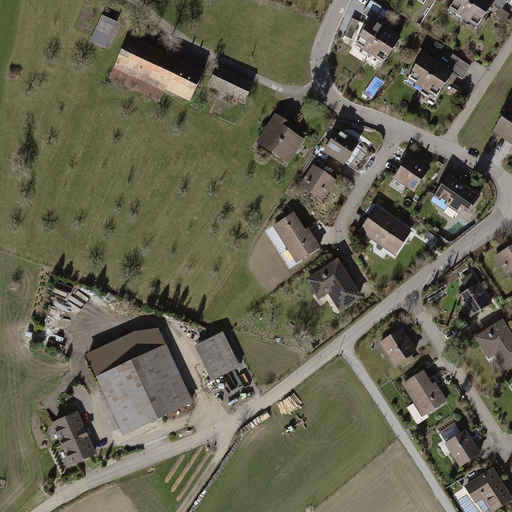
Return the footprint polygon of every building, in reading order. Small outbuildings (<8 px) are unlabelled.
[(455,0),(454,2),(450,8),(457,12),(464,17),(475,0),(455,0)] [(488,0),(475,0),(464,17),(471,22),(478,26),(482,20),(490,8),(493,3),(488,0)] [(488,0),(493,3),(501,8),(502,9),(506,3),(502,0),(488,0)] [(371,1),(367,7),(384,19),(388,12),(371,1)] [(367,7),(363,13),(380,25),(384,19),(367,7)] [(457,12),(450,8),(448,11),(454,15),(453,16),(461,21),(464,17),(457,12)] [(502,9),(501,8),(497,14),(505,20),(509,14),(502,9)] [(117,22),(103,16),(90,41),(105,48),(117,22)] [(464,17),(461,21),(469,26),(470,25),(476,29),(478,26),(471,22),(464,17)] [(359,22),(352,18),(344,36),(351,39),(359,22)] [(381,27),(371,21),(360,38),(356,44),(363,48),(370,53),(385,30),(381,27)] [(390,33),(385,30),(370,53),(367,57),(365,60),(377,68),(380,67),(382,65),(384,62),(388,56),(399,39),(390,33)] [(166,87),(177,64),(129,41),(118,63),(166,87)] [(437,42),(433,47),(439,52),(443,47),(437,42)] [(359,52),(367,57),(370,53),(363,48),(356,44),(354,47),(360,51),(359,52)] [(433,61),(424,55),(413,73),(409,78),(416,83),(423,87),(438,64),(433,61)] [(453,55),(449,61),(466,72),(471,66),(453,55)] [(441,66),(438,64),(423,87),(420,92),(428,97),(429,96),(431,93),(437,96),(440,91),(452,73),(448,71),(448,70),(449,70),(445,67),(449,61),(443,57),(439,63),(442,65),(441,66)] [(449,61),(445,67),(449,70),(462,79),(466,72),(449,61)] [(166,87),(118,63),(112,77),(160,101),(166,87)] [(192,71),(177,64),(166,87),(191,99),(202,76),(195,73),(196,70),(194,69),(192,71)] [(244,103),(253,85),(217,68),(208,86),(221,92),(219,98),(227,102),(229,96),(244,103)] [(412,87),(420,92),(423,87),(416,83),(409,78),(407,81),(413,85),(412,87)] [(457,86),(452,93),(457,96),(462,90),(457,86)] [(511,108),(498,130),(511,138),(511,108)] [(289,125),(276,117),(266,132),(272,137),(266,147),(288,162),(302,140),(286,130),(289,125)] [(357,144),(338,131),(326,150),(330,153),(344,162),(357,144)] [(326,160),(330,153),(326,150),(319,146),(314,152),(326,160)] [(319,170),(324,163),(312,155),(308,162),(315,167),(319,170)] [(427,171),(408,158),(395,177),(415,190),(427,171)] [(319,170),(315,167),(302,187),(318,198),(324,190),(327,192),(334,180),(319,170)] [(447,175),(435,194),(449,204),(444,213),(454,220),(460,212),(461,212),(467,203),(473,206),(479,197),(447,175)] [(408,231),(377,211),(363,231),(394,252),(408,231)] [(293,215),(275,226),(289,249),(292,247),(300,260),(319,248),(310,234),(307,236),(293,215)] [(511,245),(496,256),(503,268),(510,264),(511,267),(511,245)] [(337,262),(309,280),(321,298),(330,292),(340,308),(359,296),(337,262)] [(468,290),(459,297),(471,316),(490,304),(471,274),(462,280),(468,290)] [(511,337),(502,323),(478,338),(488,354),(495,350),(505,367),(511,362),(511,337)] [(400,330),(382,342),(397,365),(415,353),(400,330)] [(222,334),(198,346),(214,378),(238,366),(222,334)] [(165,346),(98,378),(121,428),(150,414),(153,420),(191,402),(165,346)] [(423,372),(404,384),(415,403),(412,404),(421,417),(446,401),(437,388),(434,390),(423,372)] [(77,414),(55,424),(72,463),(94,453),(77,414)] [(455,423),(440,432),(446,443),(461,466),(480,454),(465,431),(462,434),(455,423)] [(492,470),(467,486),(482,511),(489,511),(511,499),(492,470)]
